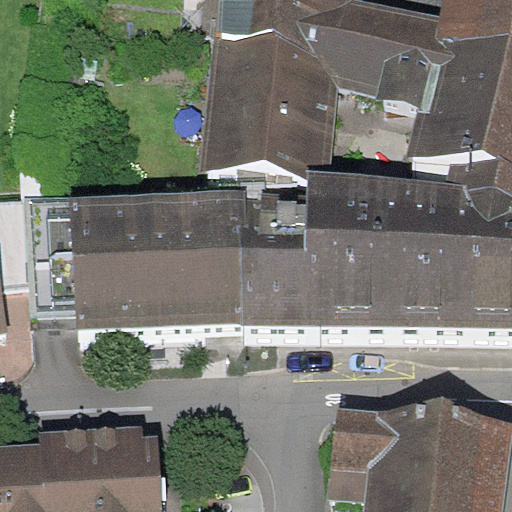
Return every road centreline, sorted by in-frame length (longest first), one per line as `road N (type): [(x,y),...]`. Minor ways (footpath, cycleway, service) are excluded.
road 1 (residential): [(292,397),(0,417)]
road 2 (residential): [(511,400),(292,397)]
